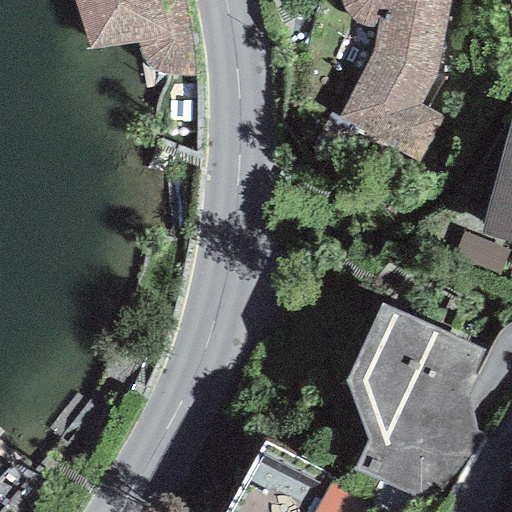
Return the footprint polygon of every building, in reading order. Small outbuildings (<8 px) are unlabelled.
[(72,0),(90,50),(138,43),(138,49),(140,56),(146,64),(153,69),(161,73),(173,75),(182,75),(195,75),(183,0),(72,0)] [(423,166),(448,121),(418,105),(434,76),(448,0),(341,0),(343,6),(347,13),(351,19),(356,23),(360,25),(368,27),(376,28),(372,51),(337,119),(423,166)] [(511,118),(510,118),(481,233),(511,241),(511,118)] [(498,275),(508,251),(463,232),(453,256),(498,275)] [(483,351),(381,304),(345,382),(367,442),(355,470),(413,497),(431,485),(450,494),(485,438),(476,432),(468,399),(462,396),(483,351)] [(265,442),(226,511),(376,511),(377,511),(329,484),(332,479),(265,442)]
